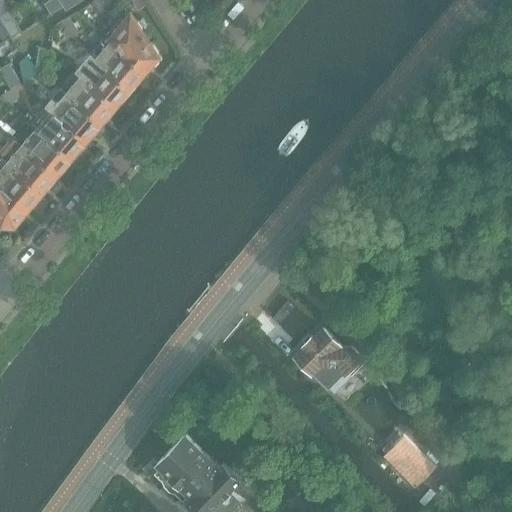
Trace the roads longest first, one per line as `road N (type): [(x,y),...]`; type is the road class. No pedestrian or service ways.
road 1 (tertiary): [(74,511),(230,304),(491,0)]
road 2 (residential): [(4,301),(203,67)]
